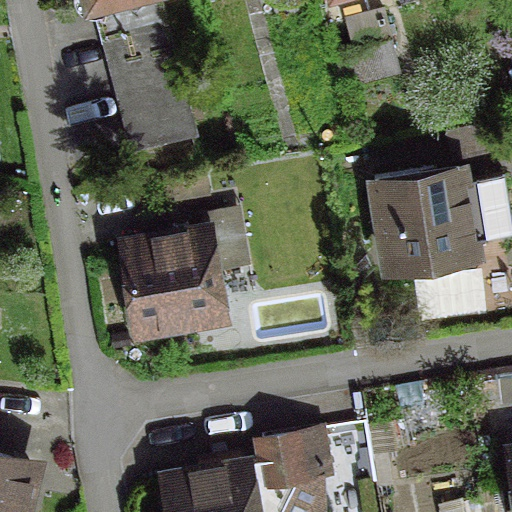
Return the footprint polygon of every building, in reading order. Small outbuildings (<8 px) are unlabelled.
[(84,0),(85,3),(93,0),(97,0),(135,146),(191,131),(156,0),(84,0)] [(511,34),(500,37),(507,70),(511,68),(511,34)] [(486,140),(458,144),(461,165),(490,161),(486,140)] [(509,231),(499,172),(460,178),(459,172),(417,178),(415,167),(371,175),(384,265),(471,251),(469,237),(509,231)] [(214,315),(198,225),(118,239),(134,328),(214,315)] [(266,481),(326,471),(319,424),(258,434),(266,481)] [(0,511),(12,511),(25,463),(0,456),(0,511)] [(238,458),(159,472),(165,511),(272,511),(258,498),(246,500),(238,458)]
